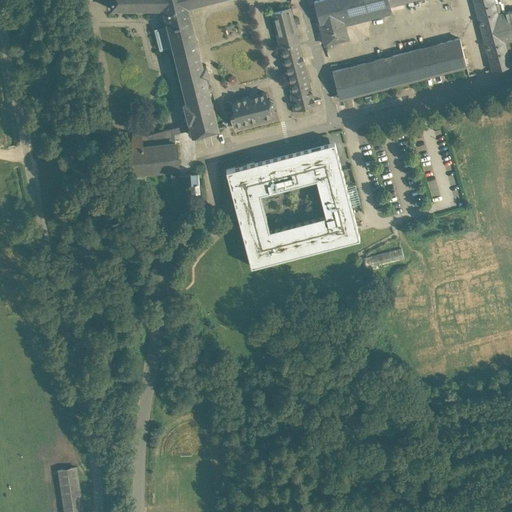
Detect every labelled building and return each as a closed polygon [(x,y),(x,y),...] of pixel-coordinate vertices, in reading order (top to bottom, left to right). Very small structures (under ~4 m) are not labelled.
[(202,64),(187,5),(205,0),(110,0),(110,7),(163,7),(168,26),(156,29),(161,46),(172,43),(186,100),(184,101),(189,123),(190,127),(192,134),(197,133),(197,134),(209,131),(209,130),(218,128),(205,74),(208,73),(206,67),(207,67),(206,63),(202,64)] [(317,0),(314,1),(319,22),(342,16),(344,24),(391,12),(389,4),(404,0),(317,0)] [(497,14),(493,0),(474,0),(492,69),(510,65),(504,41),(497,14)] [(315,104),(290,7),(271,12),(291,93),(294,109),(315,104)] [(511,10),(497,14),(504,41),(511,38),(511,10)] [(342,16),(319,22),(325,43),(348,37),(344,24),(342,16)] [(459,37),(332,70),(339,98),(466,65),(459,37)] [(266,92),(231,101),(235,114),(230,115),(233,124),(271,114),(270,108),(272,107),(274,104),(273,100),(270,98),(267,98),(266,92)] [(174,126),(141,134),(141,130),(133,131),(131,137),(130,142),(130,146),(130,152),(130,158),(131,160),(131,163),(132,167),(134,173),(145,172),(145,169),(170,167),(171,182),(199,180),(198,171),(190,172),(190,173),(178,174),(178,166),(174,132),(175,132),(175,131),(190,127),(189,123),(174,127),(174,126)] [(226,169),(251,265),(360,237),(335,140),(226,169)] [(351,203),(359,201),(355,184),(347,186),(351,203)] [(203,185),(194,186),(195,195),(204,194),(203,185)] [(361,255),(364,266),(403,256),(400,245),(361,255)] [(362,277),(354,281),(363,298),(371,294),(362,277)] [(82,511),(76,467),(58,470),(64,511),(82,511)]
